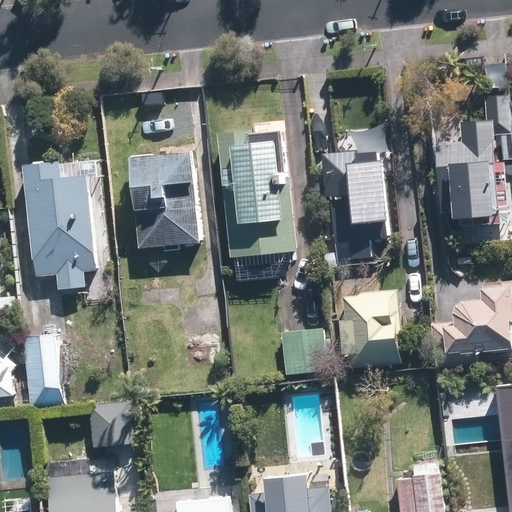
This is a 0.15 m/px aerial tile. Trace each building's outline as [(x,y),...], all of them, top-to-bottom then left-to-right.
[(439,142),(446,214),(511,208),(511,198),(507,153),(498,153),(496,134),(511,132),(511,108),(510,91),(485,93),(488,116),(462,119),(464,139),(439,142)] [(217,132),(230,256),(296,249),(288,175),(284,175),(279,129),(252,132),(251,128),(217,132)] [(360,149),(360,147),(324,149),(328,194),(334,193),(338,240),(352,239),(354,257),(375,256),(373,238),(392,236),(386,155),(380,156),(380,147),(360,149)] [(143,248),(199,243),(201,243),(191,151),(131,157),(140,248),(143,248)] [(65,173),(64,158),(26,162),(36,257),(38,256),(40,274),(59,272),(61,286),(89,283),(87,269),(99,268),(97,251),(89,171),(65,173)] [(340,247),(328,247),(329,261),(341,260),(340,247)] [(511,343),(511,276),(483,280),(484,294),(465,296),(457,301),(455,309),(456,320),(435,322),(440,365),(481,361),(480,347),(511,343)] [(403,361),(400,330),(405,329),(402,285),(363,288),(363,291),(346,293),(348,316),(342,317),(345,351),(350,350),(352,365),(403,361)] [(228,327),(151,337),(156,374),(233,364),(228,327)] [(326,340),(324,327),(282,331),(287,377),(329,372),(327,358),(332,358),(330,339),(326,340)] [(0,394),(18,393),(15,367),(20,362),(11,355),(18,347),(0,331),(0,394)] [(59,331),(27,334),(34,406),(67,403),(59,331)] [(427,334),(410,336),(412,358),(429,357),(427,334)] [(266,381),(236,385),(239,410),(269,406),(266,381)] [(511,511),(511,387),(494,390),(509,511),(511,511)] [(19,407),(17,395),(0,397),(0,406),(0,410),(19,407)] [(59,415),(58,407),(42,409),(42,417),(59,415)] [(131,442),(128,410),(102,413),(104,444),(131,442)] [(57,416),(40,432),(57,449),(73,433),(57,416)] [(171,440),(153,441),(155,471),(173,469),(171,440)] [(442,468),(441,459),(416,462),(417,471),(416,471),(416,474),(400,476),(403,511),(448,511),(443,468),(442,468)] [(122,511),(118,468),(51,474),(55,511),(122,511)] [(252,492),(254,511),(335,511),(333,484),(306,487),(305,477),(265,481),(266,491),(252,492)] [(233,511),(232,498),(174,503),(175,511),(233,511)] [(171,511),(171,503),(148,505),(148,511),(171,511)]
